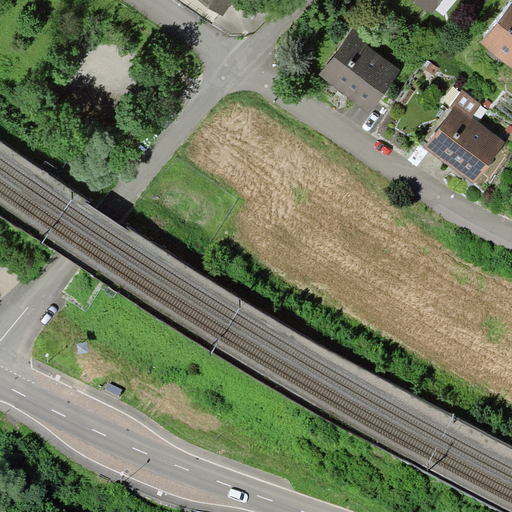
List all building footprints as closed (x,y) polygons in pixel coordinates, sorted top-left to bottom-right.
[(200,0),(223,16),(234,0),(200,0)] [(413,0),(431,14),(442,0),(413,0)] [(511,2),(481,42),(511,66),(511,2)] [(319,76),(370,113),(402,71),(368,46),(373,39),(354,25),(319,76)] [(424,147),(474,183),(506,142),(473,116),(482,104),(463,89),(449,107),(453,110),(424,147)]
